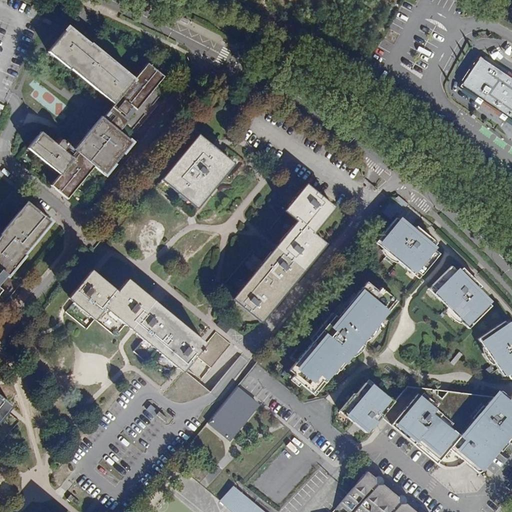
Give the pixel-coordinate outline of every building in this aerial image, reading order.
[(398,33),(403,25),(396,21),(391,29),(398,33)] [(100,49),(78,30),(59,54),(82,72),(83,71),(125,106),(112,122),(110,120),(91,143),(82,135),(74,145),(72,143),(69,144),(66,149),(50,136),(37,152),(70,179),(61,190),(77,203),(103,170),(113,179),(141,145),(128,135),(172,81),(157,68),(144,83),(101,47),(100,49)] [(511,78),(480,57),(461,86),(478,98),(476,100),(481,103),(482,101),(502,114),(500,116),(511,123),(511,78)] [(231,165),(197,136),(157,185),(192,214),(231,165)] [(333,208),(308,188),(303,193),(286,214),(298,224),(234,300),(260,322),(324,245),(312,234),(333,208)] [(4,286),(12,276),(14,276),(31,254),(57,221),(33,201),(6,234),(7,235),(0,243),(0,298),(7,289),(4,286)] [(410,217),(389,242),(426,275),(449,249),(410,217)] [(502,302),(466,265),(438,289),(478,325),(502,302)] [(90,271),(68,297),(84,302),(105,276),(90,271)] [(126,292),(105,276),(84,302),(104,319),(115,305),(189,365),(197,355),(205,345),(209,341),(136,280),(126,292)] [(373,278),(293,370),(321,396),(405,299),(373,278)] [(230,325),(223,319),(218,325),(225,331),(230,325)] [(511,324),(489,340),(511,373),(511,324)] [(231,345),(216,333),(209,341),(205,345),(197,355),(213,368),(231,345)] [(0,436),(26,405),(0,382),(0,436)] [(402,402),(376,383),(350,412),(374,431),(402,402)] [(208,424),(232,443),(261,407),(237,388),(208,424)] [(511,443),(511,391),(507,388),(460,449),(489,472),(511,443)] [(448,411),(428,396),(403,426),(446,461),(469,436),(443,416),(448,411)] [(168,419),(159,412),(156,415),(165,422),(168,419)] [(374,477),(365,470),(364,472),(358,479),(334,509),(345,506),(350,511),(374,482),(374,477)] [(397,497),(380,483),(375,484),(352,511),(387,511),(396,501),(397,497)] [(263,511),(232,486),(219,501),(231,511),(263,511)] [(415,511),(404,502),(398,504),(391,511),(415,511)]
